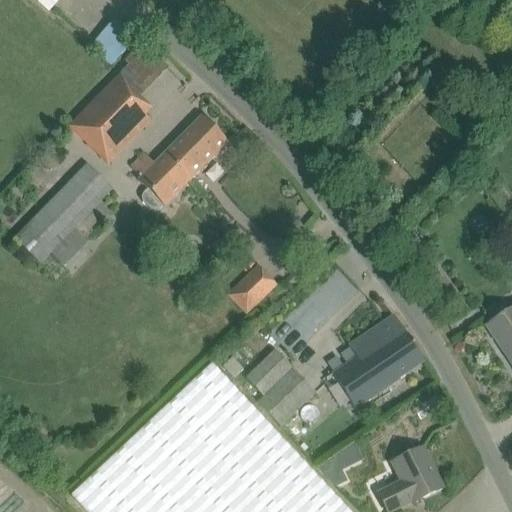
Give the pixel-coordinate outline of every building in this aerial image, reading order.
[(37,3),(46,11),(56,0),(39,0),(40,0),(37,3)] [(103,38),(122,18),(113,10),(95,31),(103,38)] [(153,84),(167,70),(140,43),(124,63),(126,67),(68,128),(108,164),(148,121),(130,103),(138,94),(141,96),(153,84)] [(164,208),(226,145),(200,119),(186,133),(154,166),(142,155),(129,169),(133,173),(142,181),(140,184),(146,190),(141,195),(140,199),(141,202),(143,205),(147,209),(151,211),(155,211),(157,210),(159,209),(162,205),(164,208)] [(111,191),(85,165),(12,241),(39,266),(50,255),(63,268),(86,243),(83,240),(110,211),(100,202),(111,191)] [(456,230),(449,239),(460,248),(467,238),(456,230)] [(277,287),(257,267),(226,297),(246,317),(277,287)] [(511,368),(511,309),(501,317),(484,328),(511,368)] [(424,362),(392,317),(348,347),(356,359),(331,376),(354,411),(399,381),(398,380),(424,362)] [(320,401),(315,396),(274,352),(243,381),(264,403),(258,409),(278,430),(280,429),(286,435),(320,401)] [(347,511),(211,366),(70,497),(84,511),(347,511)] [(442,490),(422,449),(391,465),(400,483),(377,495),(385,511),(393,511),(410,503),(411,505),(442,490)] [(331,458),(316,468),(335,488),(344,483),(331,458)]
